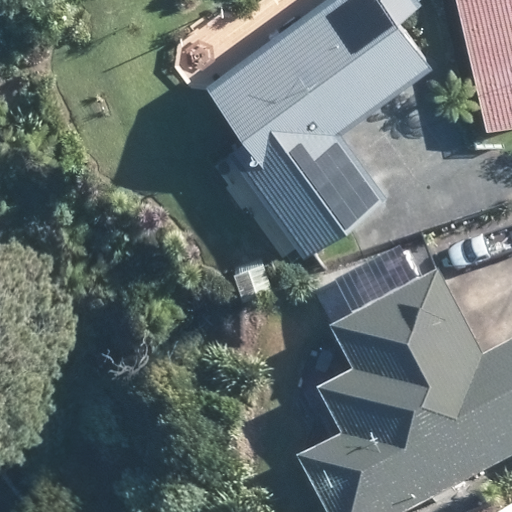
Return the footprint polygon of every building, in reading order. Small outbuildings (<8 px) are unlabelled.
[(346,130),(435,63),(402,20),(427,1),(425,0),(330,0),(215,86),(249,133),(253,137),(235,151),(304,244),(312,254),(352,225),(394,193),(346,130)] [(511,0),(463,0),(492,127),(511,122),(511,0)] [(511,254),(511,213),(460,241),(476,273),(511,254)] [(266,257),(239,265),(245,289),(274,279),(266,257)] [(511,346),(492,357),(447,272),(341,328),(366,371),(331,390),(356,438),(313,461),(340,511),(418,511),(511,462),(511,346)]
